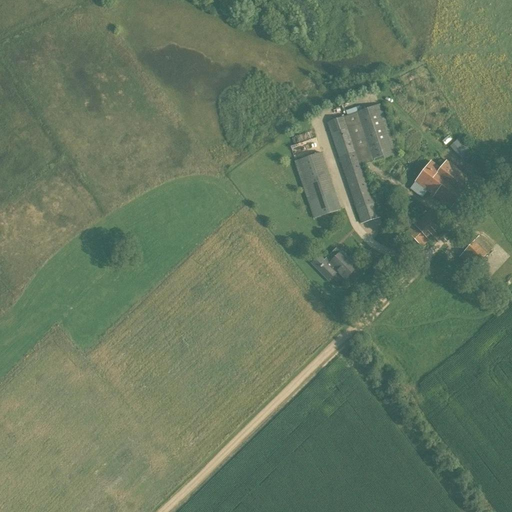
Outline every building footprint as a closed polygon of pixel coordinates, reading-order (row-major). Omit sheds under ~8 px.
[(380,104),(346,116),(363,166),(371,163),(397,154),(380,104)] [(363,166),(346,116),(327,122),(330,133),(361,224),(380,217),(363,166)] [(451,145),(464,161),(474,153),(461,137),(451,145)] [(322,152),(294,162),(314,219),(341,210),(322,152)] [(431,162),(416,182),(451,208),(472,181),(447,162),(441,169),(431,162)] [(407,231),(417,242),(423,235),(429,241),(446,224),(431,209),(407,231)] [(456,261),(466,271),(469,268),(472,271),(483,282),(491,272),(480,262),(493,249),(479,236),(456,261)] [(352,260),(349,258),(349,259),(341,251),(340,252),(337,249),(329,256),(333,260),(329,263),(345,280),(358,268),(351,261),(352,260)]
